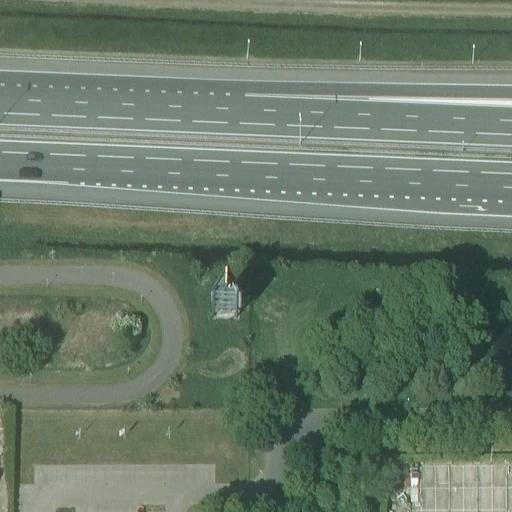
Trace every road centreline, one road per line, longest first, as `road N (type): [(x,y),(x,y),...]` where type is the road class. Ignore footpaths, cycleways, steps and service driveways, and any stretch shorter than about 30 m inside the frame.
road 1 (motorway): [(0,157),(511,180)]
road 2 (track): [(180,0),(511,10)]
road 3 (unclassified): [(269,511),(268,429),(511,427)]
road 4 (motorway): [(511,128),(242,116)]
road 5 (motorway): [(511,106),(242,116)]
road 6 (motorway): [(242,116),(0,106)]
